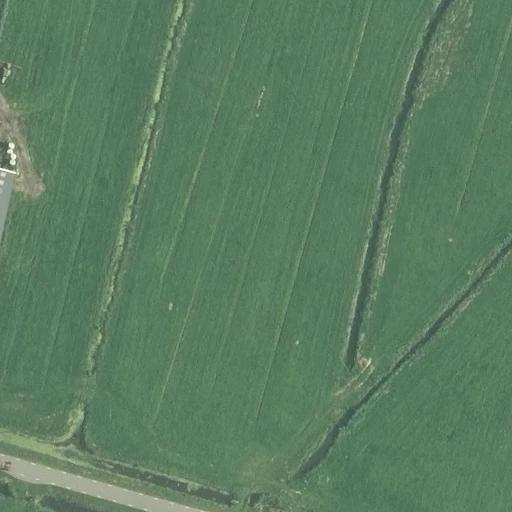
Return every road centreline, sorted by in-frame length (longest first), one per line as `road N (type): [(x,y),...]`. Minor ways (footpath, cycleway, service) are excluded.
road 1 (track): [(417,196),(365,373),(255,494),(248,511)]
road 2 (tertiary): [(170,511),(0,462)]
